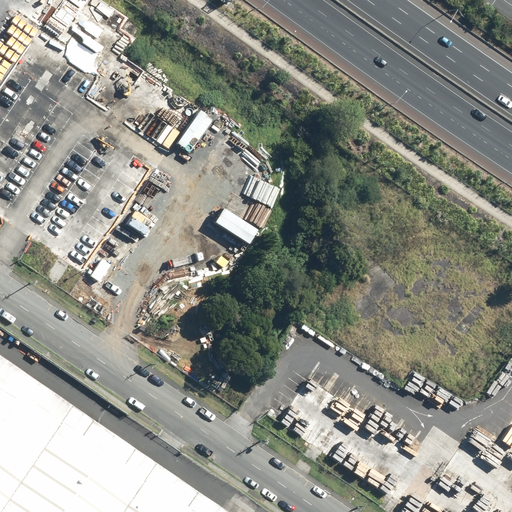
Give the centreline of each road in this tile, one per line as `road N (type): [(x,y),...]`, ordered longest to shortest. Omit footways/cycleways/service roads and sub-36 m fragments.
road 1 (residential): [(324,511),(0,288)]
road 2 (motorway): [(511,148),(304,0)]
road 3 (motorway): [(366,0),(511,98)]
